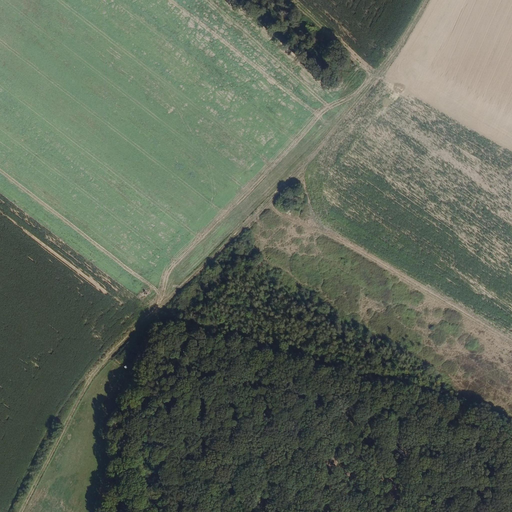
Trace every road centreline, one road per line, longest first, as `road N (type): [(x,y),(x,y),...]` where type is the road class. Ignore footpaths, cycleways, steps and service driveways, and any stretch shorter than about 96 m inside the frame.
road 1 (track): [(20,511),(100,365),(282,189),(423,0)]
road 2 (track): [(167,301),(511,431)]
